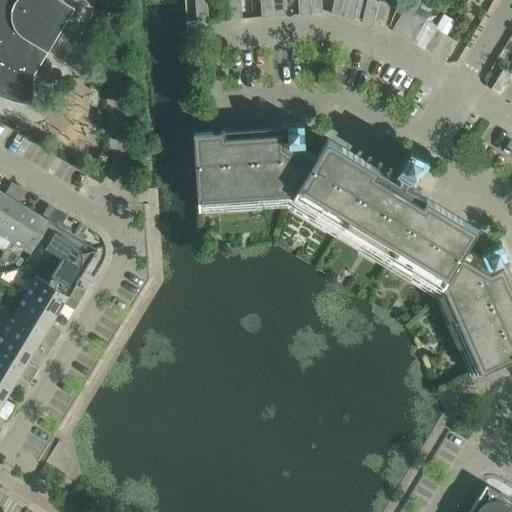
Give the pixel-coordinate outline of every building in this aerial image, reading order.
[(0,0),(0,96),(14,102),(30,104),(33,105),(34,76),(75,8),(63,0),(62,0),(0,0)] [(207,0),(195,0),(197,22),(209,21),(207,0)] [(217,0),(219,21),(231,20),(229,0),(217,0)] [(243,19),(241,0),(229,0),(231,20),(243,19)] [(260,0),(262,18),(274,17),(272,0),(260,0)] [(286,16),(284,0),(272,0),(274,17),(286,16)] [(298,0),(299,15),(311,14),(310,0),(298,0)] [(323,13),(322,0),(310,0),(311,14),(323,13)] [(334,0),(331,14),(343,17),(346,0),(334,0)] [(354,20),(359,0),(346,0),(343,17),(354,20)] [(374,0),(367,0),(362,22),(374,25),(380,1),(374,0)] [(386,27),(391,4),(380,1),(374,25),(386,27)] [(405,10),(392,30),(402,36),(415,16),(405,10)] [(413,43),(425,22),(415,16),(402,36),(413,43)] [(444,16),(437,29),(447,35),(455,22),(444,16)] [(435,56),(447,35),(437,29),(424,50),(435,56)] [(445,62),(457,41),(447,35),(435,56),(445,62)] [(79,71),(84,62),(72,55),(67,64),(79,71)] [(511,74),(503,69),(491,90),(501,96),(511,78),(511,74)] [(511,102),(511,101),(511,78),(501,96),(511,102)] [(282,124),(282,127),(194,132),(199,212),(287,207),(436,297),(471,377),(511,359),(511,270),(509,264),(511,264),(502,243),(482,252),(485,258),(474,252),(467,247),(475,234),(425,204),(428,199),(419,193),(406,185),(409,180),(416,184),(430,160),(411,149),(396,172),(403,176),(400,181),(387,173),(378,168),(375,174),(325,143),(317,156),(308,151),(299,146),(299,145),(306,145),(304,123),(282,124)] [(12,182),(5,194),(0,190),(0,218),(19,187),(12,182)] [(20,203),(27,191),(19,187),(0,218),(0,234),(12,241),(31,209),(20,203)] [(12,241),(31,253),(37,242),(37,241),(56,209),(49,205),(42,216),(31,209),(12,241)] [(37,241),(37,242),(63,257),(86,251),(83,240),(61,226),(67,216),(56,209),(37,241)] [(63,257),(48,282),(47,283),(79,302),(86,291),(76,285),(89,263),(86,251),(63,257)] [(64,303),(75,310),(79,302),(47,283),(48,282),(36,276),(25,295),(57,314),(64,303)] [(62,332),(50,325),(57,314),(25,295),(14,313),(57,339),(62,332)] [(41,340),(52,347),(57,339),(14,313),(2,332),(35,351),(41,340)] [(35,351),(2,332),(0,330),(0,355),(35,376),(39,369),(28,362),(35,351)] [(19,377),(30,384),(35,376),(0,355),(0,380),(12,388),(19,377)] [(17,406),(5,399),(12,388),(0,380),(0,405),(12,413),(17,406)] [(0,416),(8,421),(12,413),(0,405),(0,416)] [(493,511),(487,484),(469,511),(493,511)] [(493,511),(511,511),(511,499),(487,484),(493,511)]
